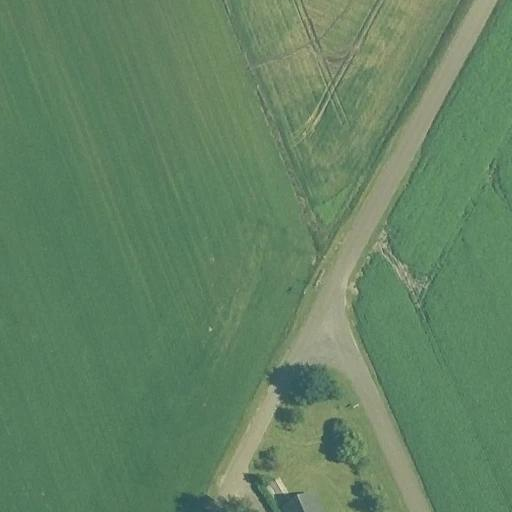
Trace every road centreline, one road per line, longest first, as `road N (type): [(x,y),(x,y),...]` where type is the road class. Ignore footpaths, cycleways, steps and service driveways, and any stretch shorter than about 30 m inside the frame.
road 1 (unclassified): [(324,305),(486,0)]
road 2 (unclassified): [(221,511),(324,305)]
road 3 (unclassified): [(415,511),(324,305)]
